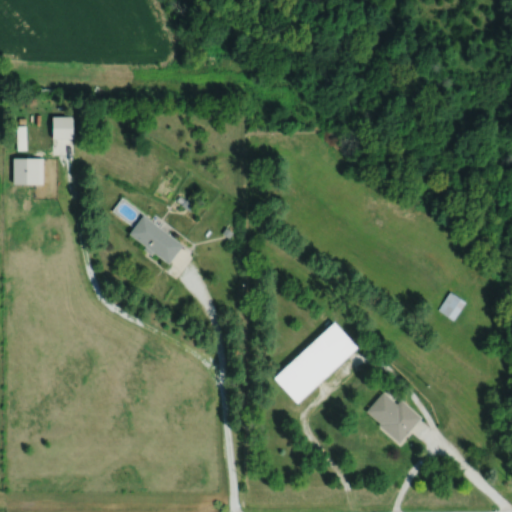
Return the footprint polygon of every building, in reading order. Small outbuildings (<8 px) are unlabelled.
[(15,126),(15,150),(23,150),(23,126),(15,126)] [(126,233),(165,263),(179,244),(140,214),(126,233)] [(437,309),(452,320),(464,302),(449,292),(437,309)] [(354,346),(330,321),(270,378),(294,403),(354,346)] [(397,399),(394,403),(380,391),(362,412),(397,442),(418,417),(397,399)]
